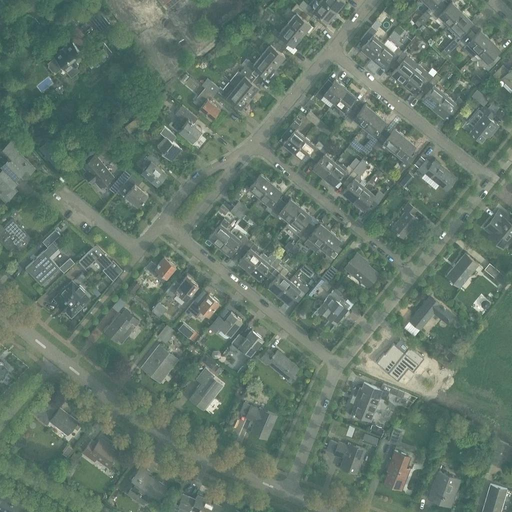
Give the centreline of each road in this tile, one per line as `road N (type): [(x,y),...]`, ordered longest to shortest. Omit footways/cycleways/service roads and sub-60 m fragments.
road 1 (unclassified): [(56,358),(164,438),(285,495)]
road 2 (residential): [(337,367),(173,237)]
road 3 (residential): [(490,180),(330,51)]
road 4 (residential): [(411,275),(255,142)]
road 5 (residential): [(285,495),(337,367)]
road 6 (residential): [(60,195),(138,255),(158,224)]
road 7 (residential): [(411,275),(490,180)]
